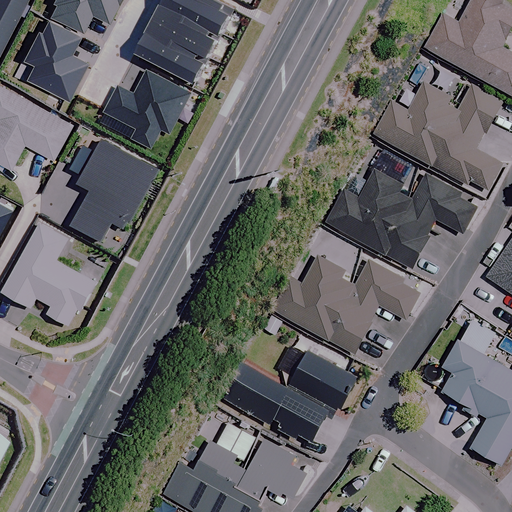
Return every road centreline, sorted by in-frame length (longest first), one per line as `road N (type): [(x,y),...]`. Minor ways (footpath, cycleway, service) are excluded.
road 1 (secondary): [(97,411),(325,0)]
road 2 (residential): [(370,410),(511,183)]
road 3 (residential): [(370,410),(497,511)]
road 4 (residential): [(298,511),(370,410)]
